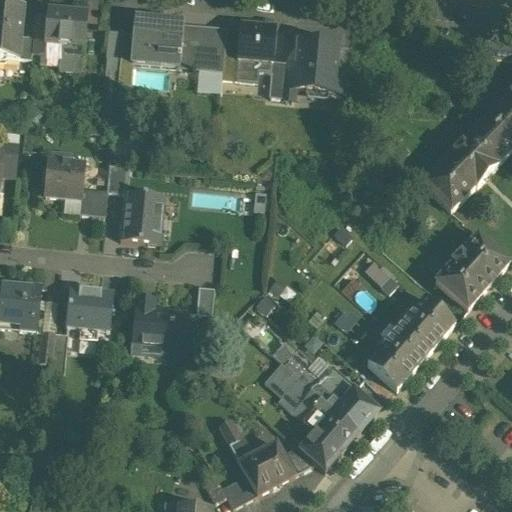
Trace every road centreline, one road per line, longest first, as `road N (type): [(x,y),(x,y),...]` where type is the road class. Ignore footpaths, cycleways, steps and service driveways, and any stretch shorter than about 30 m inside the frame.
road 1 (residential): [(347,511),(511,310)]
road 2 (residential): [(202,275),(0,254)]
road 3 (secondary): [(348,0),(511,20)]
